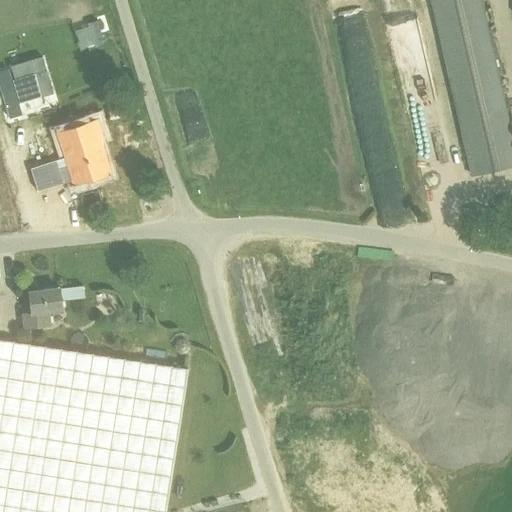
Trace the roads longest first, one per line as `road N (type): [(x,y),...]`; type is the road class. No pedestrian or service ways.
road 1 (unclassified): [(511,264),(299,225),(192,229)]
road 2 (unclassified): [(280,511),(192,229)]
